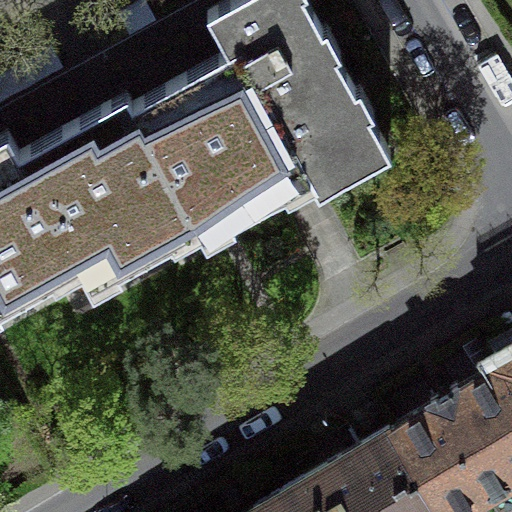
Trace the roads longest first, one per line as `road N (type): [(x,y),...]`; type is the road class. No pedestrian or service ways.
road 1 (residential): [(76,511),(511,244)]
road 2 (residential): [(422,0),(511,153)]
